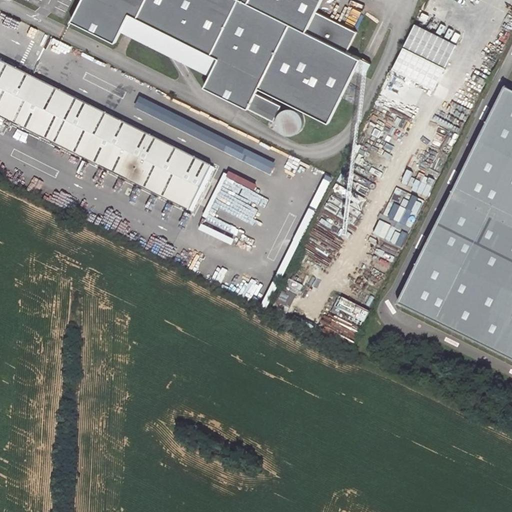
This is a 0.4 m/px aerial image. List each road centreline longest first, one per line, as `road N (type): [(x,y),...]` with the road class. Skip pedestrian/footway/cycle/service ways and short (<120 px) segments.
road 1 (unknown): [(0,35),(252,175),(259,204),(246,263)]
road 2 (unclassified): [(494,0),(319,305)]
